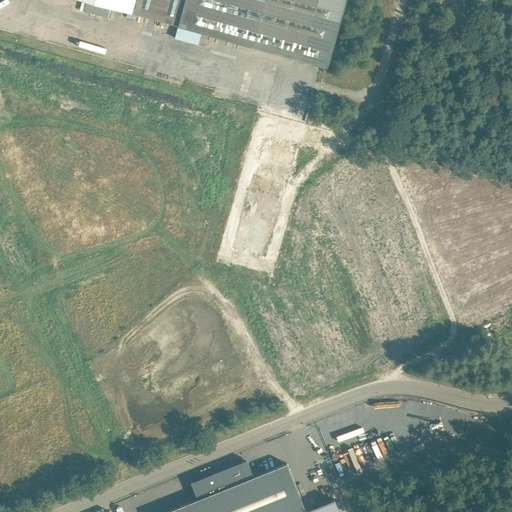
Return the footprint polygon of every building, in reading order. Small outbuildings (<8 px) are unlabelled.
[(84,0),(87,1),(84,11),(108,18),(111,7),(181,26),(188,0),(84,0)] [(188,0),(181,26),(328,66),(345,0),(188,0)] [(0,80),(0,294),(202,350),(257,151),(0,80)] [(297,142),(263,133),(231,247),(266,257),(297,142)] [(198,499),(254,477),(247,460),(205,477),(206,479),(192,484),(198,499)] [(254,477),(198,499),(166,511),(299,511),(306,510),(287,463),(254,477)] [(299,511),(336,511),(332,499),(306,510),(299,511)]
